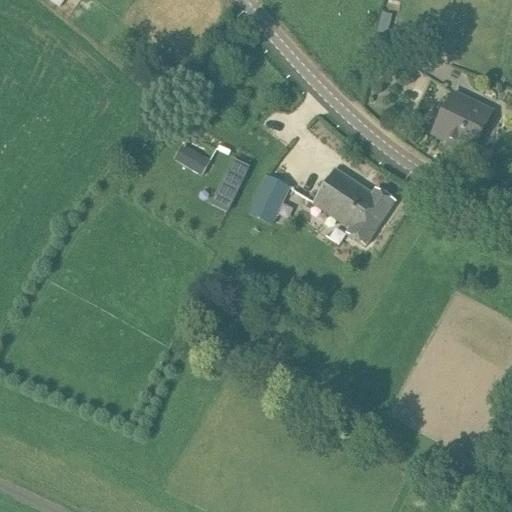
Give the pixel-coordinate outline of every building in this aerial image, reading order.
[(45,0),(59,11),(67,0),(45,0)] [(372,56),(412,71),(417,57),(376,43),(372,56)] [(454,94),(433,136),(472,155),(492,113),(454,94)] [(211,164),(183,147),(174,162),(202,179),(211,164)] [(233,162),(211,208),(228,216),(250,170),(233,162)] [(366,247),(395,204),(376,192),(373,196),(337,172),(314,206),(351,230),(348,234),(366,247)] [(275,222),(290,190),(266,178),(251,210),(275,222)] [(460,503),(476,473),(443,457),(434,474),(445,480),(441,487),(452,492),(449,498),(460,503)]
